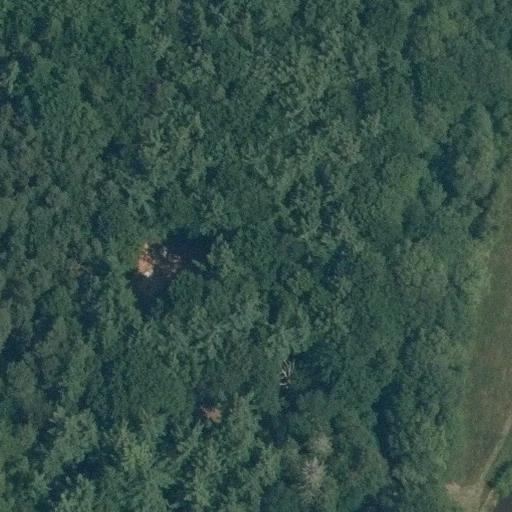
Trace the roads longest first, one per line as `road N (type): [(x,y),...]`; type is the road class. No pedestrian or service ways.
road 1 (unclassified): [(374,511),(423,0)]
road 2 (track): [(157,0),(0,18)]
